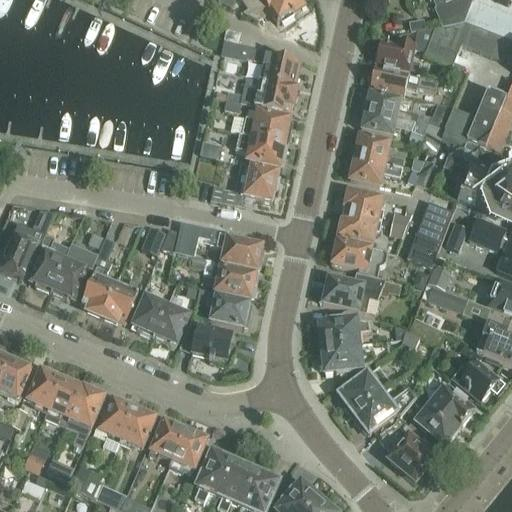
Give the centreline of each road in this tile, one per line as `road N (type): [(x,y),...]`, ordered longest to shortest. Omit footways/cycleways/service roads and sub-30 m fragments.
road 1 (residential): [(0,204),(17,183),(300,239)]
road 2 (residential): [(279,389),(214,407),(0,316)]
road 3 (unclassified): [(300,239),(336,70)]
road 4 (residential): [(336,70),(181,0)]
road 5 (unclassified): [(376,511),(279,389)]
road 6 (unclassified): [(279,389),(275,355),(300,239)]
